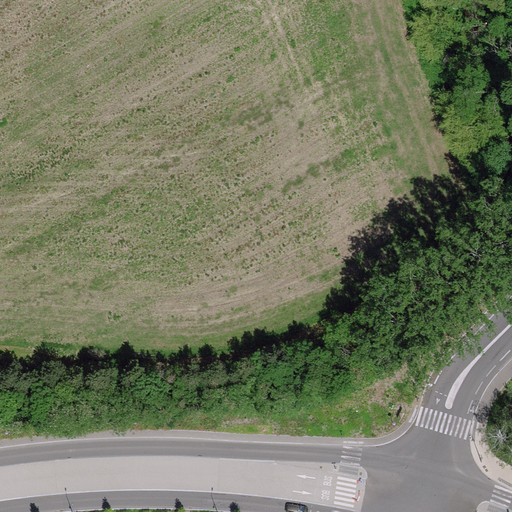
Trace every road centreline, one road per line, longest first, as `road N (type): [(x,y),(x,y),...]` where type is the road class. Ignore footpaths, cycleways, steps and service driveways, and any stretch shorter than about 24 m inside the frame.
road 1 (primary): [(418,463),(170,447),(0,457)]
road 2 (primary): [(0,510),(163,499),(303,511)]
road 3 (residential): [(494,341),(447,383),(418,463)]
road 4 (residential): [(444,470),(494,341)]
